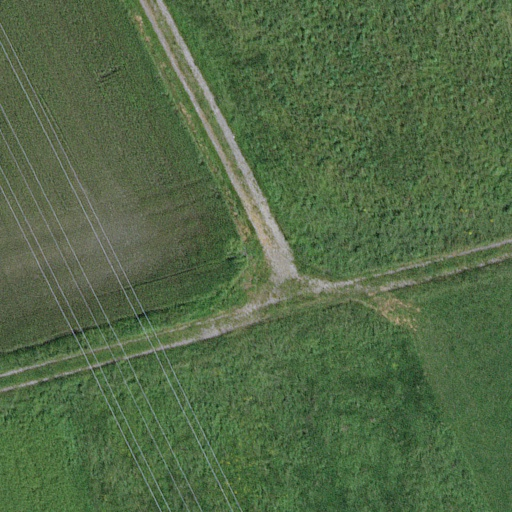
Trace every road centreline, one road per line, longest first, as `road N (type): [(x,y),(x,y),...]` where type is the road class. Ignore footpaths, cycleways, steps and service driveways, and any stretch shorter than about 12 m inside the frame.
road 1 (unclassified): [(152,0),(272,233),(296,300)]
road 2 (unclassified): [(296,300),(0,380)]
road 3 (unclassified): [(511,247),(296,300)]
